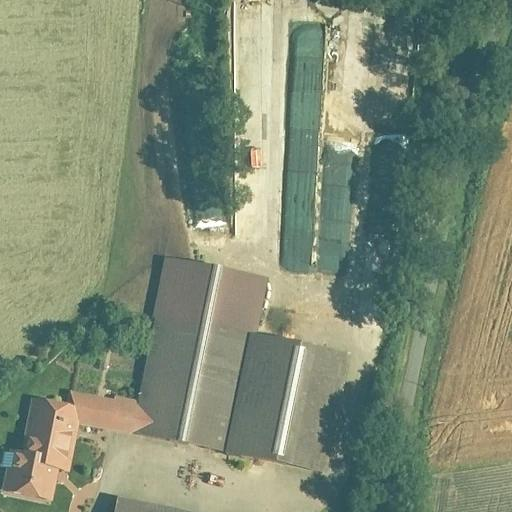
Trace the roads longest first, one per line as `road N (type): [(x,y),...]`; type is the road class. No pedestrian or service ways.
road 1 (residential): [(384,511),(423,336),(511,24)]
road 2 (track): [(98,511),(113,458),(234,481),(288,511)]
